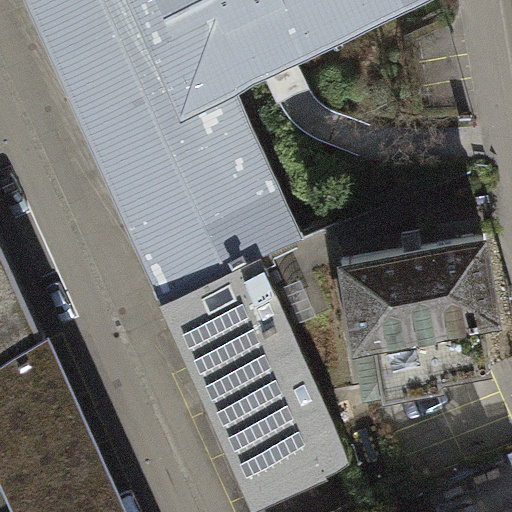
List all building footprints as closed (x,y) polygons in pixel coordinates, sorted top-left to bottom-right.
[(304,234),(233,77),(401,0),(28,0),(73,98),(162,290),(263,251),(304,234)] [(0,357),(46,335),(47,335),(0,229),(0,357)] [(482,232),(345,255),(359,341),(377,338),(386,391),(444,381),(442,372),(490,364),(482,318),(496,315),(482,232)] [(162,290),(253,496),(351,450),(263,251),(162,290)] [(125,511),(101,458),(46,335),(0,357),(0,511),(125,511)]
